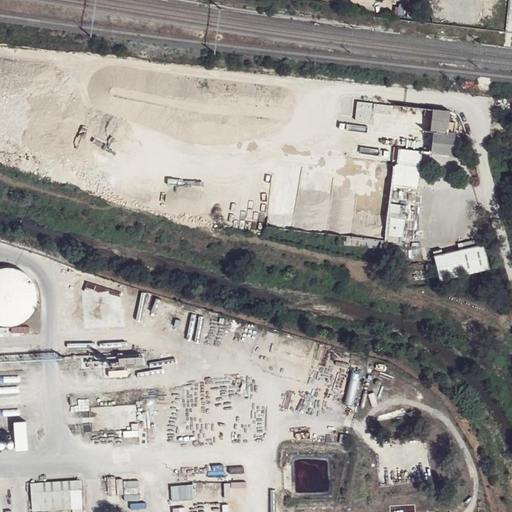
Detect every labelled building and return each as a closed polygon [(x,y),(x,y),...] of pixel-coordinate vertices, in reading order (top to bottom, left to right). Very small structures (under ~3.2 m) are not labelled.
[(450,111),(434,109),(429,152),(452,154),(456,122),(448,121),(450,111)] [(188,129),(213,130),(214,116),(189,115),(188,129)] [(417,188),(420,150),(396,148),(393,186),(417,188)] [(409,218),(390,216),(387,240),(407,243),(409,218)] [(387,240),(347,236),(346,244),(386,249),(387,240)] [(480,245),(431,251),(434,276),(483,269),(480,245)] [(0,323),(3,325),(9,325),(15,324),(22,321),(27,318),(34,310),(36,304),(37,299),(36,290),(35,287),(32,280),(28,275),(24,273),(19,270),(15,268),(7,268),(2,268),(0,268),(0,323)] [(193,341),(201,309),(156,296),(151,314),(165,318),(161,332),(193,341)] [(220,331),(245,339),(249,324),(224,317),(220,331)] [(118,368),(144,366),(143,354),(118,356),(118,368)] [(31,423),(19,424),(21,452),(33,451),(31,423)] [(230,496),(229,480),(173,481),(173,497),(230,496)] [(80,481),(32,484),(33,510),(81,507),(80,481)] [(235,511),(235,498),(179,501),(179,511),(235,511)]
